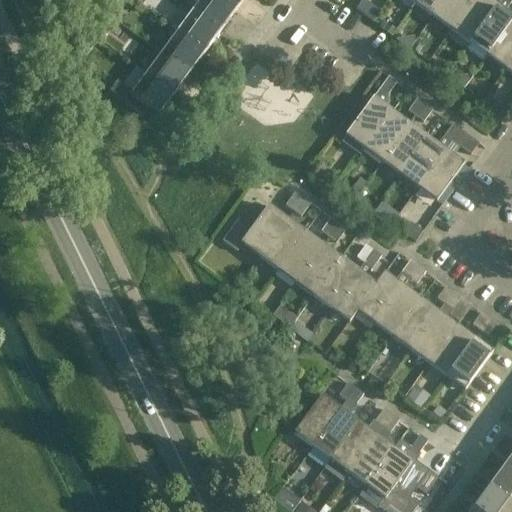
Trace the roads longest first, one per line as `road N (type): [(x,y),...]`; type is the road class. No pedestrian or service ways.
road 1 (residential): [(205,511),(21,135)]
road 2 (residential): [(511,285),(484,263),(475,244),(477,222),(507,182),(503,156),(511,144)]
